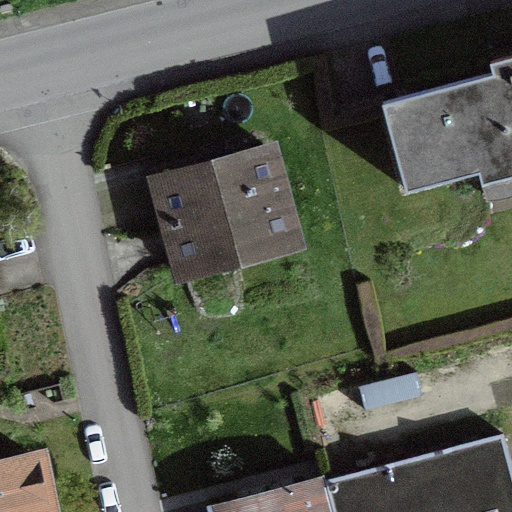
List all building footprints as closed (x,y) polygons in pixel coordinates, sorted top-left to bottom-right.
[(511,163),(511,58),(487,65),(490,76),(379,105),(402,193),(511,163)] [(289,244),(265,157),(157,186),(180,274),(289,244)] [(328,511),(511,511),(511,487),(498,437),(321,484),(328,511)] [(45,511),(43,497),(38,498),(30,459),(0,465),(0,511),(45,511)] [(208,511),(328,511),(321,484),(320,480),(208,510),(208,511)]
